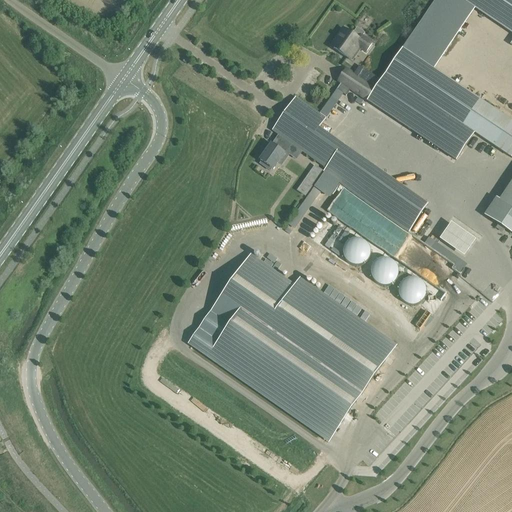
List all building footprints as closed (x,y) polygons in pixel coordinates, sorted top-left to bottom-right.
[(451,0),(511,37),(511,0),(423,0),(413,18),(417,20),(400,47),(406,51),(437,0),(451,0)] [(342,37),(333,48),(342,54),(347,58),(356,46),(366,53),(372,44),(369,42),(362,36),(364,34),(355,27),(350,34),(344,30),(340,36),(342,37)] [(272,131),(282,138),(291,144),(302,152),(319,128),(319,129),(326,119),(296,98),(272,131)] [(511,158),(511,109),(499,101),(476,134),(511,158)] [(285,152),(291,144),(282,138),(276,147),(272,144),(260,161),(262,162),(260,164),(270,171),(272,169),(273,170),(278,163),(282,165),(289,154),(285,152)] [(317,181),(324,171),(318,166),(310,177),(317,181)] [(496,198),(485,216),(498,225),(499,225),(497,227),(504,231),(505,229),(511,233),(511,181),(500,200),(496,198)] [(312,192),(306,187),(297,200),(304,205),(312,192)] [(321,213),(308,234),(368,273),(379,256),(373,252),(377,245),(333,217),(336,214),(329,210),(325,216),(321,213)] [(460,257),(472,240),(447,222),(435,239),(460,257)] [(451,286),(464,264),(436,248),(433,253),(448,261),(434,285),(443,290),(447,284),(451,286)] [(251,257),(190,344),(329,441),(395,347),(382,338),(340,308),(300,280),(295,287),(288,282),(251,257)]
